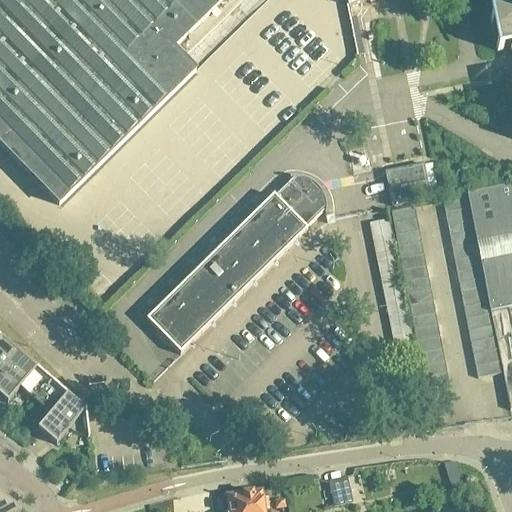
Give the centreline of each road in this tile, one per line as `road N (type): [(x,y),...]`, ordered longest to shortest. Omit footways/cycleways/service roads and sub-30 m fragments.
road 1 (unclassified): [(509,452),(413,446),(173,485)]
road 2 (unknown): [(170,390),(127,390),(87,362),(0,274)]
